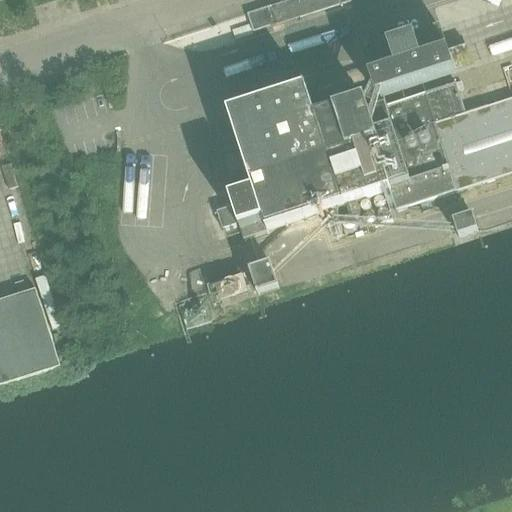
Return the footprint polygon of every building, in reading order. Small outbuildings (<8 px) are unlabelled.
[(292,0),(246,15),(253,38),(369,0),(292,0)] [(379,97),(476,67),(470,47),(450,53),(443,29),(365,54),(379,97)] [(457,193),(511,174),(511,99),(466,115),(456,84),(367,112),(364,105),(317,121),(307,90),(269,102),(230,115),(251,183),(231,189),(234,201),(232,201),(234,209),(218,214),(224,231),(239,226),(241,231),(242,231),(245,240),(307,220),(308,220),(323,215),(336,211),(385,195),(390,194),(396,212),(421,204),(423,213),(433,210),(430,201),(456,193),(457,193)] [(215,158),(221,180),(245,174),(238,151),(215,158)] [(459,238),(478,232),(473,217),(454,222),(459,238)]
